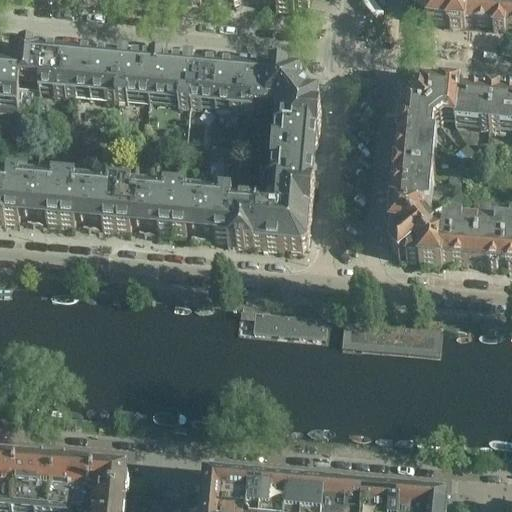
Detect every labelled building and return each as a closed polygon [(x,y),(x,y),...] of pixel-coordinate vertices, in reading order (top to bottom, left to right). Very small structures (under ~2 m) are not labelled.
[(252,8),(252,0),(226,0),(226,5),(228,6),(234,9),(241,7),(252,8)] [(277,10),(277,0),(252,0),(252,8),(263,9),(269,12),(275,10),(277,10)] [(277,0),(277,10),(276,15),(282,15),(282,16),(288,16),(294,16),(295,14),(309,15),(310,3),(311,2),(312,2),(314,0),(277,0)] [(468,12),(469,1),(458,0),(457,0),(413,0),(413,9),(422,10),(429,18),(428,27),(447,28),(447,30),(450,31),(450,33),(462,34),(462,32),(466,32),(466,28),(470,28),(472,13),(468,12)] [(511,0),(468,0),(469,1),(468,12),(472,13),(470,28),(494,30),(494,34),(505,35),(506,32),(511,32),(511,0)] [(42,87),(44,59),(45,54),(12,51),(10,71),(9,77),(21,78),(20,85),(42,87)] [(66,101),(69,61),(58,60),(53,57),(46,59),(44,59),(42,87),(41,94),(55,95),(54,100),(66,101)] [(117,106),(120,66),(109,65),(104,61),(97,64),(93,63),(87,60),(80,62),(69,61),(66,101),(77,102),(78,97),(92,98),(105,100),(104,105),(117,106)] [(191,112),(195,72),(195,67),(186,67),(185,69),(165,67),(165,65),(151,63),(151,66),(130,64),(130,62),(121,61),(120,66),(117,106),(130,107),(130,102),(179,106),(178,111),(191,112)] [(0,108),(18,110),(20,85),(21,78),(9,77),(10,71),(0,69),(0,108)] [(217,110),(220,75),(218,74),(212,71),(205,73),(195,72),(191,112),(204,114),(204,109),(217,110)] [(242,117),(246,77),(235,76),(229,72),(222,75),(220,75),(217,110),(231,111),(231,116),(242,117)] [(319,115),(320,101),(309,100),(307,98),(308,98),(304,93),(303,93),(302,92),(303,80),(289,79),(289,76),(283,75),(277,74),(277,75),(271,74),(270,79),(268,109),(278,110),(284,117),(282,138),(316,141),(319,142),(321,123),(322,123),(322,117),(322,115),(319,115)] [(268,109),(270,79),(269,79),(263,75),(256,78),(246,77),(242,117),(253,118),(254,113),(267,114),(268,109)] [(372,79),(358,78),(357,88),(371,90),(372,79)] [(458,122),(459,111),(463,112),(464,96),(460,96),(461,91),(458,91),(458,88),(445,87),(445,90),(442,90),(441,91),(422,90),(422,98),(413,105),(404,105),(403,118),(404,118),(403,123),(403,122),(403,124),(401,124),(401,127),(398,127),(397,139),(399,139),(399,142),(401,142),(400,148),(416,149),(416,144),(432,145),(433,132),(447,121),(458,122)] [(511,100),(499,99),(500,95),(488,94),(488,98),(464,96),(463,112),(459,111),(458,122),(457,126),(481,128),(480,133),(500,135),(501,130),(511,131),(511,100)] [(45,142),(46,134),(38,133),(37,141),(45,142)] [(53,143),(53,135),(46,134),(45,142),(53,143)] [(250,145),(249,140),(245,137),(240,135),(235,145),(240,150),(250,145)] [(95,146),(96,139),(88,138),(88,146),(95,146)] [(315,155),(319,149),(316,142),(316,141),(282,138),(280,153),(276,152),(275,163),(314,166),(315,155)] [(103,147),(104,139),(96,139),(95,146),(103,147)] [(44,150),(45,142),(37,141),(36,149),(44,150)] [(52,150),(53,143),(45,142),(44,150),(52,150)] [(153,152),(153,144),(146,143),(145,151),(153,152)] [(161,152),(161,144),(153,144),(153,152),(161,152)] [(434,191),(436,170),(432,170),(434,145),(432,145),(416,144),(416,149),(400,148),(398,171),(397,171),(396,175),(397,175),(396,179),(395,183),(397,183),(395,206),(411,208),(410,213),(425,214),(428,215),(430,190),(434,191)] [(95,154),(95,146),(88,146),(87,153),(95,154)] [(102,155),(103,147),(95,146),(95,154),(102,155)] [(208,157),(209,149),(201,148),(200,156),(208,157)] [(475,158),(467,148),(461,154),(469,164),(475,158)] [(488,162),(489,149),(481,148),(479,161),(488,162)] [(216,157),(217,149),(209,149),(208,157),(216,157)] [(496,163),(497,150),(489,149),(488,162),(496,163)] [(152,159),(153,152),(145,151),(144,159),(152,159)] [(160,160),(161,152),(153,152),(152,159),(160,160)] [(469,164),(461,154),(454,159),(462,169),(469,164)] [(207,164),(208,157),(200,156),(200,164),(207,164)] [(215,165),(216,157),(208,157),(207,164),(215,165)] [(313,177),(314,166),(275,163),(274,173),(279,173),(277,188),(280,188),(312,191),(312,190),(315,184),(313,177)] [(245,180),(248,175),(238,168),(233,172),(236,183),(241,182),(245,180)] [(462,183),(463,175),(450,173),(449,182),(462,183)] [(33,231),(37,190),(21,188),(21,183),(10,182),(9,194),(6,227),(28,229),(28,230),(33,231)] [(461,191),(462,183),(449,182),(449,190),(461,191)] [(61,232),(65,187),(54,186),(53,191),(37,190),(33,231),(39,231),(39,230),(61,232)] [(89,236),(93,195),(77,193),(77,188),(65,187),(61,232),(84,234),(84,235),(89,236)] [(311,229),(312,219),(315,191),(312,191),(280,188),(278,220),(258,218),(255,253),(255,254),(284,256),(284,257),(288,257),(303,258),(303,257),(304,256),(305,257),(308,254),(307,254),(308,253),(309,253),(310,237),(311,237),(312,229),(311,229)] [(117,237),(121,192),(110,191),(109,196),(93,195),(89,236),(95,236),(95,235),(117,237)] [(9,194),(0,192),(0,230),(6,231),(6,227),(9,194)] [(145,241),(149,200),(132,199),(133,193),(121,192),(117,237),(140,239),(140,240),(145,241)] [(456,209),(466,200),(460,194),(451,202),(456,209)] [(173,242),(177,197),(165,196),(165,201),(149,200),(145,241),(150,241),(150,240),(173,242)] [(201,246),(205,205),(188,204),(189,198),(177,197),(173,242),(196,244),(196,245),(201,246)] [(461,215),(471,207),(466,200),(456,209),(461,215)] [(228,247),(231,211),(232,211),(233,202),(221,201),(221,207),(205,205),(201,246),(206,246),(206,245),(228,247)] [(482,217),(483,204),(474,204),(473,216),(482,217)] [(490,218),(491,205),(483,204),(482,217),(490,218)] [(445,251),(446,238),(435,237),(425,225),(425,214),(410,213),(411,208),(395,206),(395,212),(393,212),(391,235),(393,235),(391,247),(395,252),(391,255),(394,258),(394,257),(398,261),(397,261),(400,264),(403,261),(407,266),(419,267),(419,269),(443,271),(443,268),(452,269),(454,252),(445,251)] [(255,253),(258,218),(254,213),(232,211),(231,211),(228,247),(228,251),(230,251),(230,252),(237,252),(255,253)] [(477,270),(480,234),(464,233),(464,228),(454,227),(454,232),(447,231),(446,238),(445,251),(454,252),(452,269),(468,270),(477,270)] [(503,273),(507,232),(497,231),(496,235),(480,234),(477,270),(485,271),(485,272),(488,272),(491,275),(497,276),(501,273),(503,273)] [(511,232),(507,232),(503,273),(506,273),(509,277),(511,277),(511,232)] [(331,326),(241,318),(239,340),(329,348),(331,326)] [(444,335),(346,328),(344,355),(442,362),(444,335)] [(0,511),(15,511),(19,473),(0,471),(0,511)] [(53,511),(57,476),(19,473),(15,511),(53,511)] [(92,511),(95,480),(57,476),(53,511),(92,511)] [(125,511),(127,501),(130,499),(130,490),(128,488),(129,483),(123,482),(121,480),(102,478),(99,480),(95,480),(92,511),(125,511)] [(250,511),(252,494),(227,492),(225,489),(218,488),(215,491),(208,490),(205,511),(250,511)] [(288,511),(290,498),(288,497),(285,495),(279,494),(276,496),(252,494),(250,511),(288,511)] [(326,511),(327,501),(303,499),(301,496),(295,495),(292,498),(290,498),(288,511),(326,511)] [(364,511),(365,504),(363,504),(361,501),(354,501),(352,503),(327,501),(326,511),(364,511)] [(402,511),(403,508),(379,506),(376,503),(370,502),(367,505),(365,504),(364,511),(402,511)]
